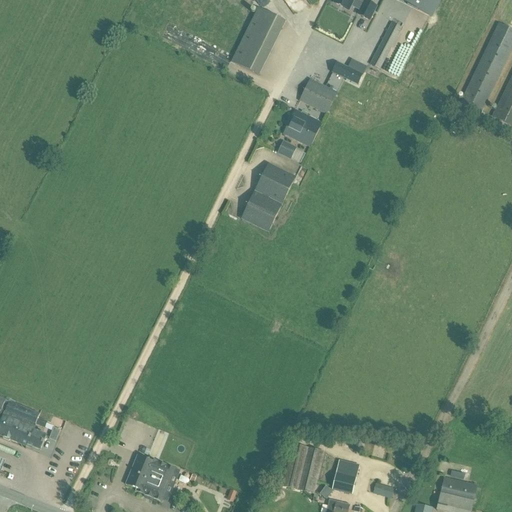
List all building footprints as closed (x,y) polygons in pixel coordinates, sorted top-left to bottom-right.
[(355,0),(335,0),(334,4),(349,12),(351,7),(360,11),(358,15),(370,21),(376,8),(365,2),(364,4),(355,0)] [(397,0),(430,16),(438,0),(397,0)] [(259,11),(232,64),(259,78),(286,24),(259,11)] [(322,43),(321,45),(334,51),(347,22),(324,12),(313,39),(322,43)] [(511,31),(497,24),(457,107),(478,117),(511,46),(511,31)] [(393,25),(370,67),(379,73),(403,30),(393,25)] [(205,57),(209,47),(185,37),(181,48),(205,57)] [(358,86),(363,77),(338,65),(334,75),(358,86)] [(511,73),(491,118),(511,128),(511,73)] [(310,81),(300,103),(327,116),(338,94),(310,81)] [(295,112),(284,136),(311,149),(323,125),(295,112)] [(284,143),(277,155),(291,162),(297,149),(284,143)] [(269,166),(242,221),(269,234),(296,179),(269,166)] [(0,436),(28,447),(41,452),(47,437),(34,432),(36,425),(44,428),(46,422),(39,419),(40,415),(9,403),(6,402),(6,401),(0,398),(0,436)] [(54,428),(49,439),(56,442),(60,431),(54,428)] [(293,446),(283,489),(315,496),(325,453),(293,446)] [(138,458),(126,486),(133,489),(132,491),(162,503),(176,470),(150,460),(149,462),(138,458)] [(340,462),(333,492),(354,497),(360,467),(340,462)] [(442,478),(439,494),(472,502),(474,497),(476,487),(442,478)] [(376,486),(373,496),(392,500),(394,490),(376,486)] [(327,500),(333,493),(326,488),(321,494),(327,500)] [(284,498),(281,492),(271,497),(274,503),(284,498)] [(439,494),(434,511),(470,511),(472,502),(439,494)] [(348,511),(350,507),(330,503),(328,511),(348,511)]
